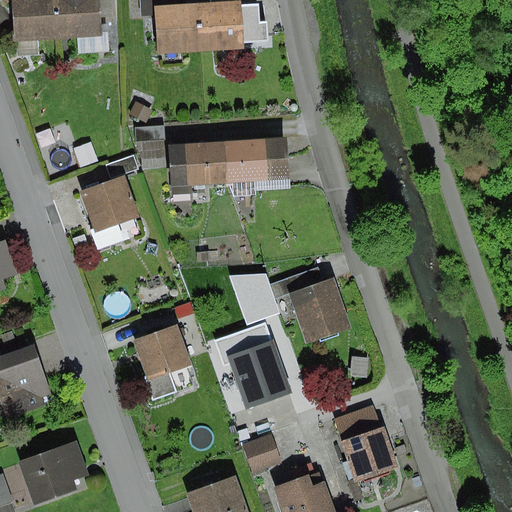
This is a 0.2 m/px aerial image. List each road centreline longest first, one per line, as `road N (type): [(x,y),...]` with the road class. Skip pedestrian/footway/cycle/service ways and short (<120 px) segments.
road 1 (residential): [(301,0),(326,120),(450,511)]
road 2 (residential): [(0,118),(139,511)]
